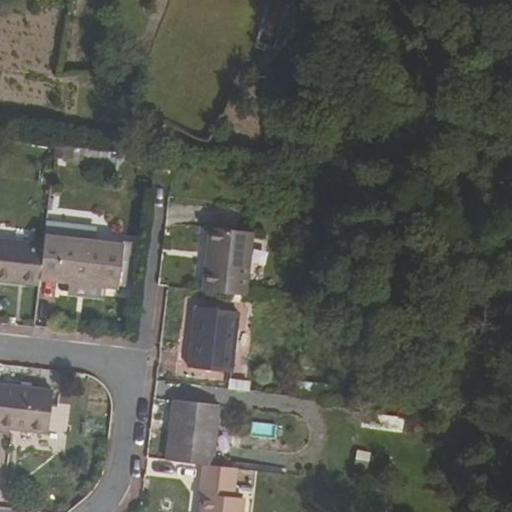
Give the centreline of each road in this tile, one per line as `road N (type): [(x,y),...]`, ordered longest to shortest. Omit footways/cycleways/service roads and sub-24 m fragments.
road 1 (residential): [(159,216),(144,338),(128,367)]
road 2 (residential): [(96,511),(113,499),(125,463),(128,367)]
road 3 (residential): [(128,367),(0,352)]
